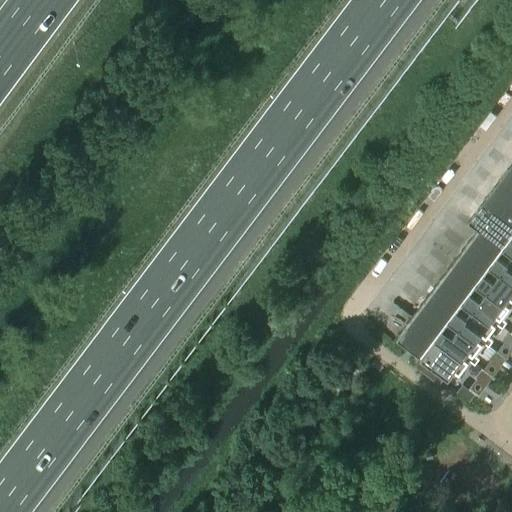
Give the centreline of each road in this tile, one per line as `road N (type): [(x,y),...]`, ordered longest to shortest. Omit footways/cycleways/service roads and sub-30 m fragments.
road 1 (motorway): [(0,507),(385,0)]
road 2 (unclassified): [(511,106),(344,323),(492,435)]
